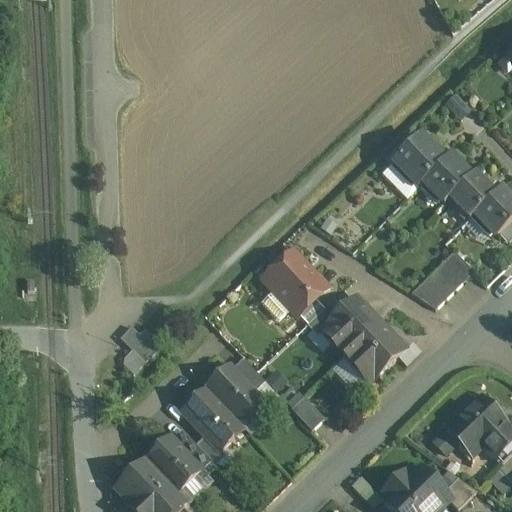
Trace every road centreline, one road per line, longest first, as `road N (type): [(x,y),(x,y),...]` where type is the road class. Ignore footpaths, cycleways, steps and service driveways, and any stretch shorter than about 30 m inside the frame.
road 1 (residential): [(109,309),(101,0)]
road 2 (residential): [(470,336),(284,511)]
road 3 (residential): [(92,511),(80,342)]
